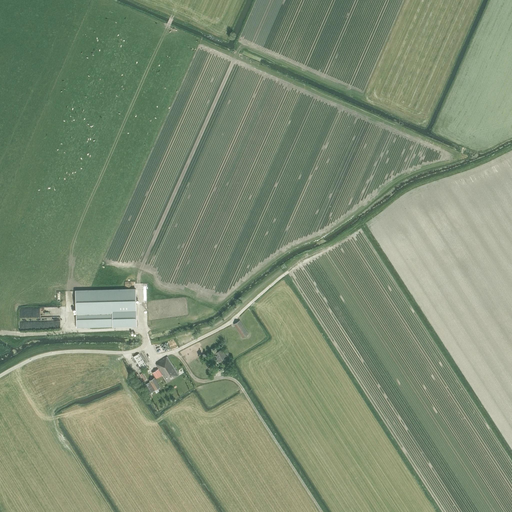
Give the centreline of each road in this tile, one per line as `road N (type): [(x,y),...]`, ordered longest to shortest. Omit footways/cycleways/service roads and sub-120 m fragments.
road 1 (track): [(175,352),(201,381),(235,380),(321,511)]
road 2 (track): [(144,331),(0,333)]
